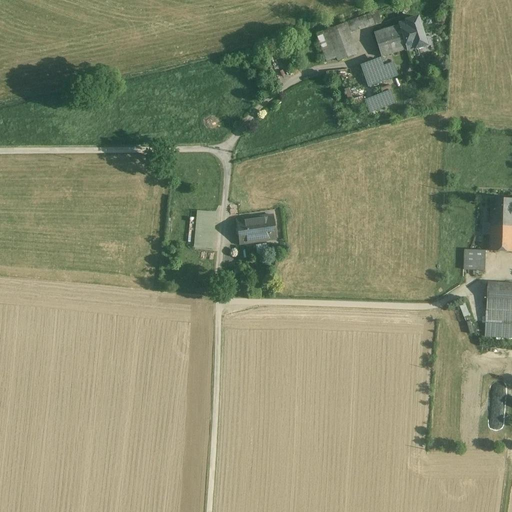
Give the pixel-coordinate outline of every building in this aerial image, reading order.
[(371,18),(318,39),(328,65),(336,62),(338,66),(359,57),(351,36),(375,27),(371,18)] [(373,34),(381,59),(425,44),(417,19),(373,34)] [(378,60),(360,67),(368,88),(397,77),(391,63),(381,67),(378,60)] [(388,92),(364,102),(369,115),(394,106),(388,92)] [(511,201),(491,201),(490,253),(511,253),(511,201)] [(270,210),(233,216),(236,239),(274,234),(270,210)] [(216,213),(197,212),(194,249),(213,251),(216,213)] [(485,252),(465,252),(464,275),(485,275),(485,252)] [(511,294),(488,293),(485,339),(511,340),(511,294)] [(467,304),(462,305),(464,316),(470,315),(467,304)]
